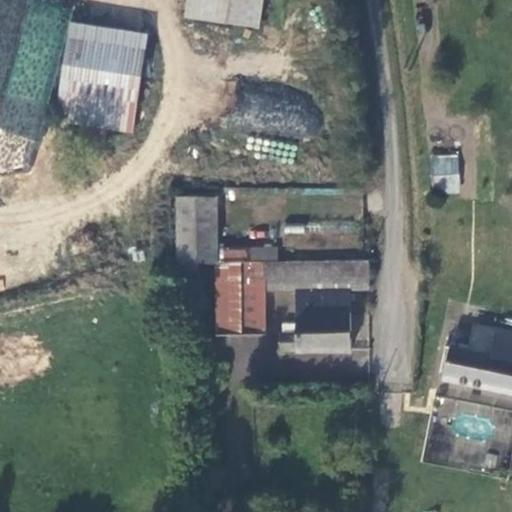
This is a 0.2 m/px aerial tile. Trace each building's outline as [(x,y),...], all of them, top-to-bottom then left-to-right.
[(193,0),(193,13),(255,17),(256,0),(193,0)] [(131,129),(146,49),(71,36),(57,115),(82,120),(106,125),(131,129)] [(106,125),(82,120),(78,141),(102,145),(106,125)] [(430,154),(431,192),(459,191),(458,153),(430,154)] [(178,196),(177,260),(216,261),(217,247),(217,197),(178,196)] [(248,247),(217,247),(216,261),(248,261),(248,247)] [(216,261),(215,335),(264,336),(264,292),(296,293),(295,336),(279,336),(279,352),(350,353),(350,293),(370,293),(370,263),(248,261),(216,261)] [(468,346),(450,343),(443,379),(511,391),(511,331),(472,324),(468,346)]
